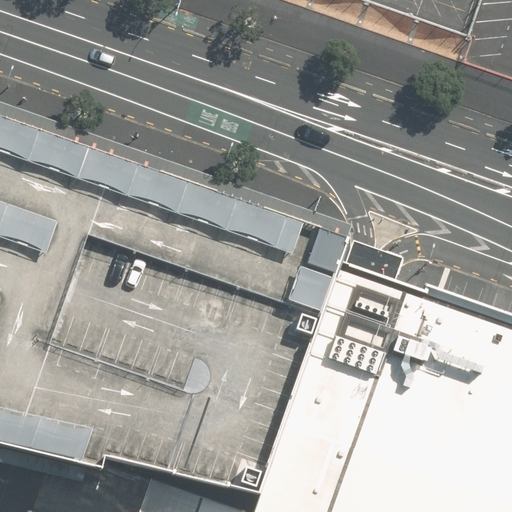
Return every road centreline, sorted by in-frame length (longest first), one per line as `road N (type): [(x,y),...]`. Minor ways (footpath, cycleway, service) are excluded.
road 1 (secondary): [(511,222),(315,148),(154,64)]
road 2 (secondary): [(154,64),(378,113),(511,153)]
road 3 (secondary): [(154,64),(0,10)]
